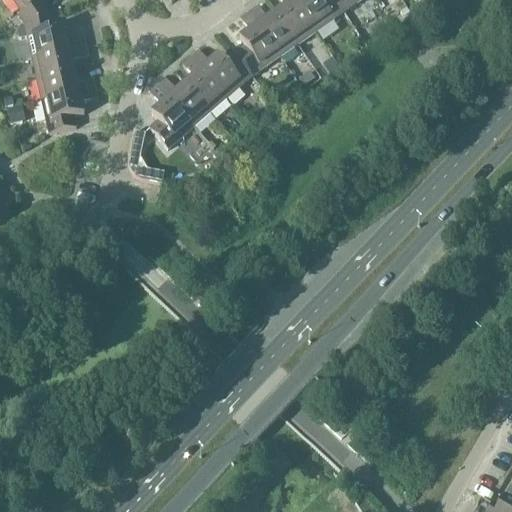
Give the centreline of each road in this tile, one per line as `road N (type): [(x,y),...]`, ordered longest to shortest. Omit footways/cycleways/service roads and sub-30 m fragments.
road 1 (secondary): [(511,105),(126,511)]
road 2 (secondary): [(172,511),(511,142)]
road 3 (residential): [(114,165),(145,30)]
road 4 (residential): [(443,511),(511,394)]
